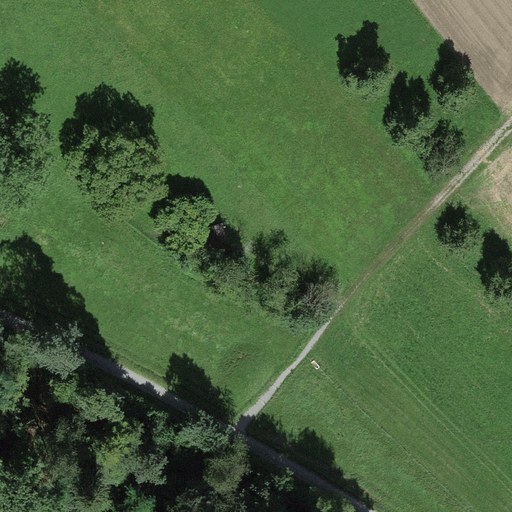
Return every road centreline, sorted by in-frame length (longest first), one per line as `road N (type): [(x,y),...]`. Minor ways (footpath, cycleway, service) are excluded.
road 1 (track): [(234,434),(337,302),(511,124)]
road 2 (track): [(364,511),(301,467),(0,312)]
